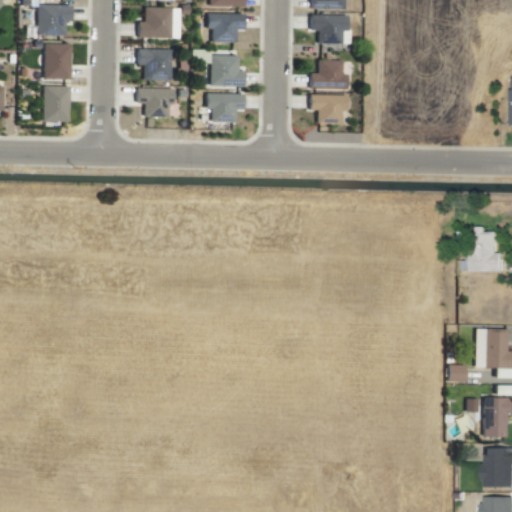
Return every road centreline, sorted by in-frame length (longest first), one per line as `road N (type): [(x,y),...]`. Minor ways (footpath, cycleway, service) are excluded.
road 1 (residential): [(0,157),(511,163)]
road 2 (residential): [(98,0),(98,159)]
road 3 (residential): [(275,0),(269,156)]
